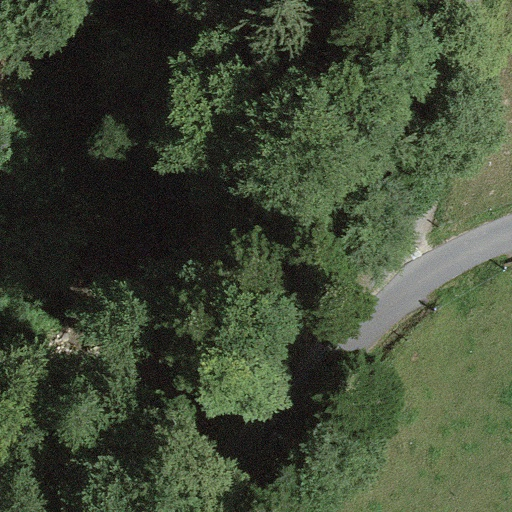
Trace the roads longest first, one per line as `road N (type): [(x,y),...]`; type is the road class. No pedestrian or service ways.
road 1 (unclassified): [(511,228),(457,246),(381,299),(201,511)]
road 2 (track): [(461,0),(381,299)]
